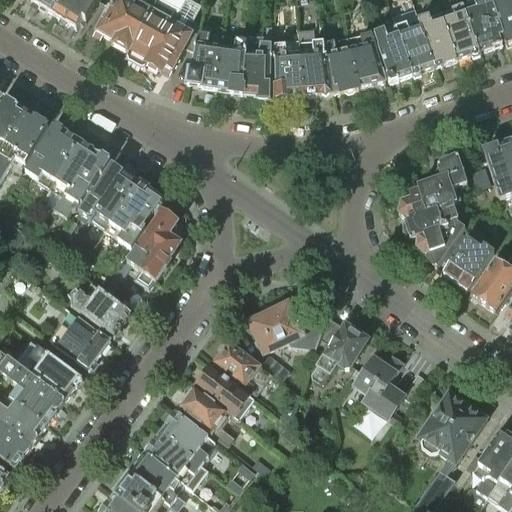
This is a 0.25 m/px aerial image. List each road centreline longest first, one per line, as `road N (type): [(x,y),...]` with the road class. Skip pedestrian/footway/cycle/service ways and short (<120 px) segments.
road 1 (residential): [(47,511),(221,279)]
road 2 (residential): [(189,154),(0,42)]
road 3 (residential): [(511,385),(345,265)]
road 4 (residential): [(384,143),(189,154)]
road 5 (residential): [(345,265),(189,154)]
road 6 (residential): [(384,143),(511,99)]
road 7 (residential): [(189,154),(217,200),(221,279)]
road 8 (residential): [(345,265),(355,199),(384,143)]
road 9 (residential): [(221,279),(284,261),(345,265)]
